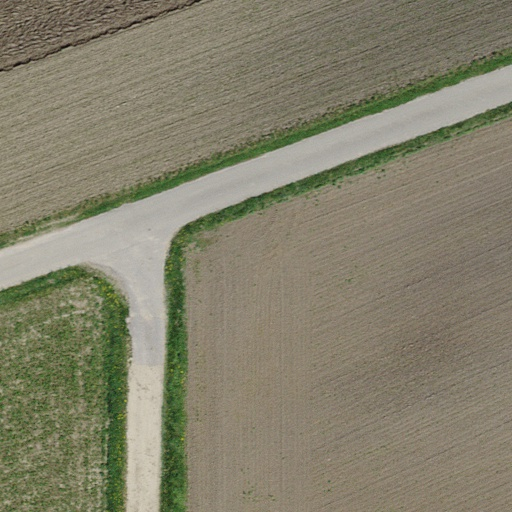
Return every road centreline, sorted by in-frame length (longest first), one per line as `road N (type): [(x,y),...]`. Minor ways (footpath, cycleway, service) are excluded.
road 1 (track): [(0,272),(511,83)]
road 2 (track): [(145,511),(141,221)]
